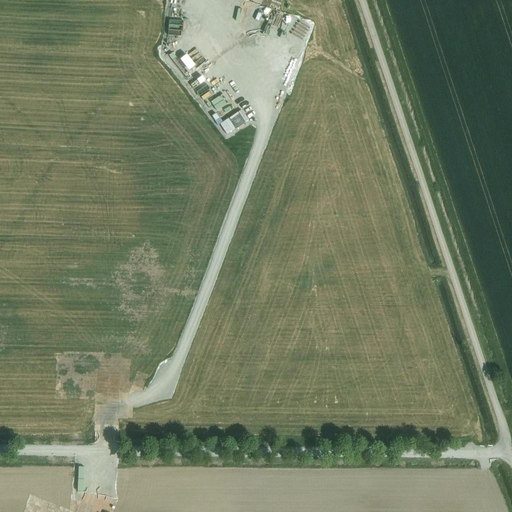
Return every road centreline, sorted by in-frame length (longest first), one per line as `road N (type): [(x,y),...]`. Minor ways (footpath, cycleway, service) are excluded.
road 1 (unclassified): [(0,449),(508,450)]
road 2 (unclassified): [(360,0),(508,450)]
